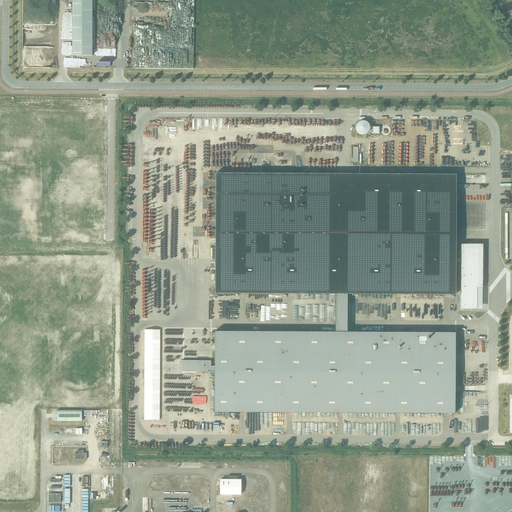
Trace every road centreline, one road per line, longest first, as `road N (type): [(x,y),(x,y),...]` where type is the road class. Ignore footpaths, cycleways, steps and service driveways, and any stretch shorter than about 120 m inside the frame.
road 1 (unclassified): [(5,0),(5,75),(27,85),(475,87),(511,80)]
road 2 (unknown): [(341,113),(335,131),(200,137),(193,151),(199,275)]
